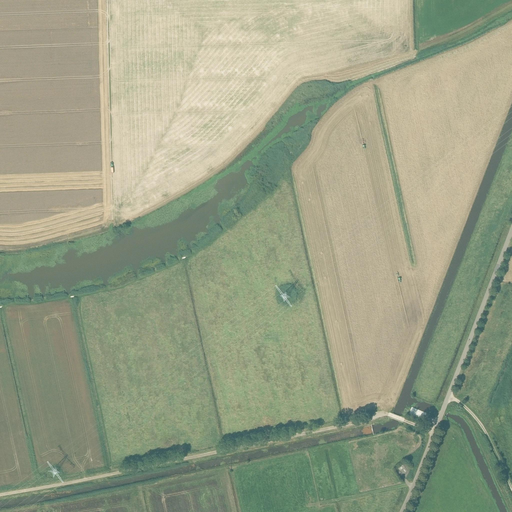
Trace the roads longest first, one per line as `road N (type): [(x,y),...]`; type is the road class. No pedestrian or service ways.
road 1 (unclassified): [(0,494),(389,414)]
road 2 (tertiary): [(434,431),(511,232)]
